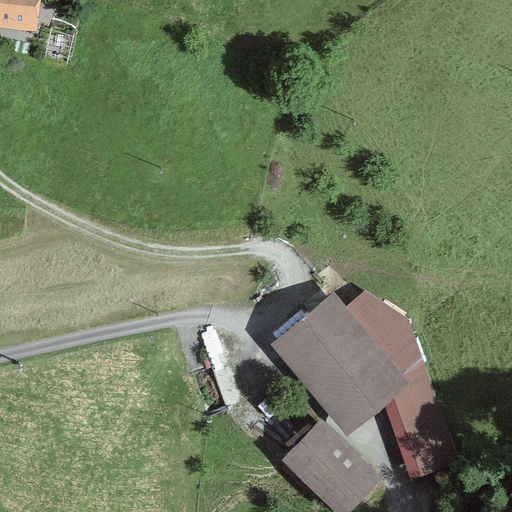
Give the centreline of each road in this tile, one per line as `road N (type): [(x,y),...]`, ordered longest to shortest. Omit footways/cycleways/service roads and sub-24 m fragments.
road 1 (track): [(0,179),(135,246),(166,253),(271,250),(293,270),(287,295)]
road 2 (track): [(398,511),(385,466),(290,381),(246,312)]
